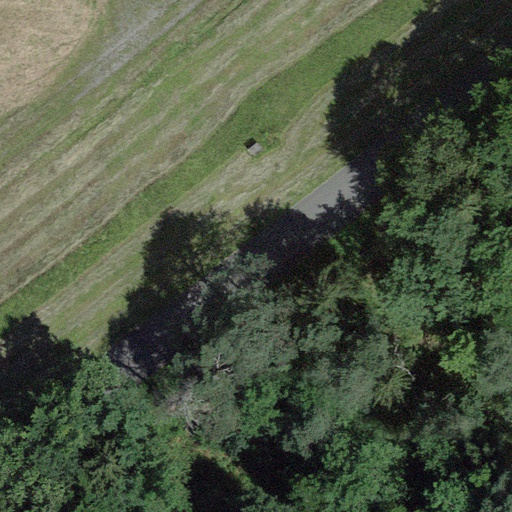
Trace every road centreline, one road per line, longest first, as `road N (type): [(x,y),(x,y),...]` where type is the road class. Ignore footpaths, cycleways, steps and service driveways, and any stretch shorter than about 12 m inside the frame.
road 1 (unclassified): [(0,455),(511,61)]
road 2 (track): [(0,148),(190,0)]
